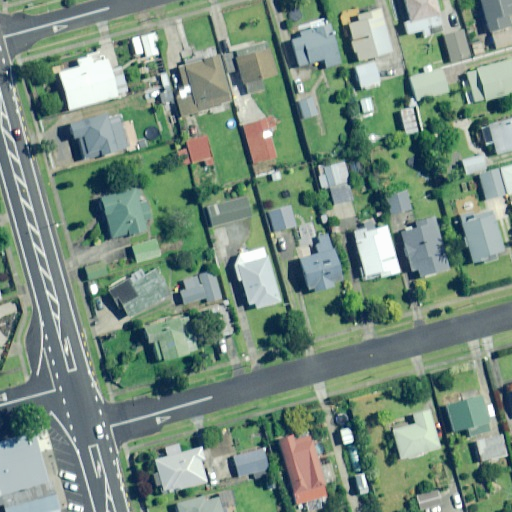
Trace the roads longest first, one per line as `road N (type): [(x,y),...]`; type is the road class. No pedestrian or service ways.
road 1 (residential): [(93,431),(511,316)]
road 2 (primary): [(0,92),(72,384)]
road 3 (residential): [(0,39),(139,0)]
